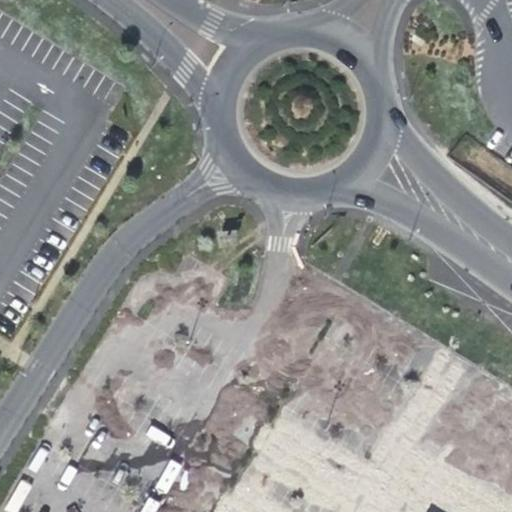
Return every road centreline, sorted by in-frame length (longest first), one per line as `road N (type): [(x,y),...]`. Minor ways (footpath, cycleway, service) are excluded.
road 1 (unclassified): [(369,161),(386,117),(377,70),(327,28),(278,27)]
road 2 (unclassified): [(215,110),(227,153),(265,187),(321,192),(369,161)]
road 3 (residential): [(369,161),(511,263)]
road 4 (unclassified): [(100,0),(215,110)]
